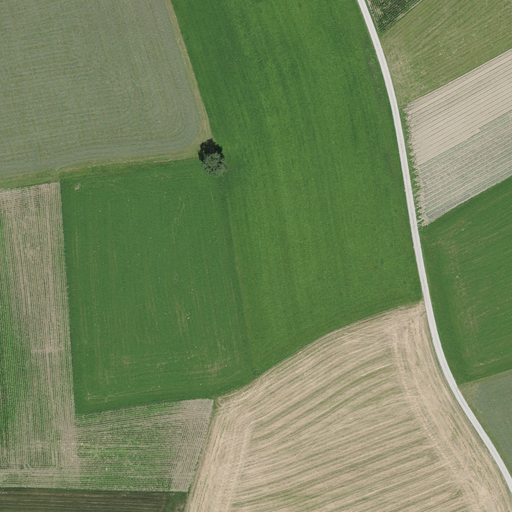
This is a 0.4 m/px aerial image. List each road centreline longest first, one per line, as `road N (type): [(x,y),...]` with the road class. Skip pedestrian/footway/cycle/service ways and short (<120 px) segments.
road 1 (track): [(511,484),(446,372),(386,63),(361,0)]
road 2 (track): [(0,186),(208,150)]
